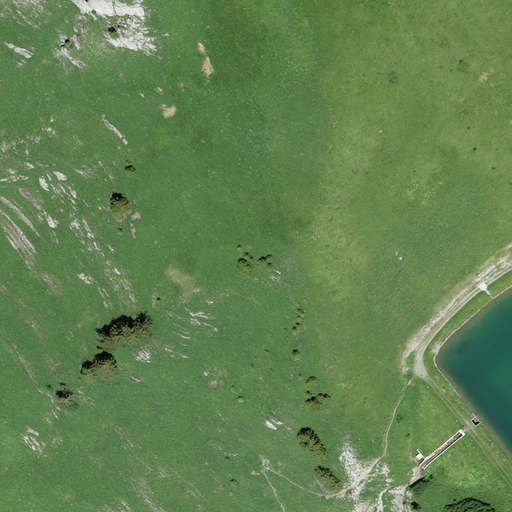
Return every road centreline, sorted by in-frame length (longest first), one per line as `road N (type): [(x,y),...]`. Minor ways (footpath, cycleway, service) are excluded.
road 1 (track): [(419,360),(511,484)]
road 2 (track): [(511,265),(450,313),(419,360)]
